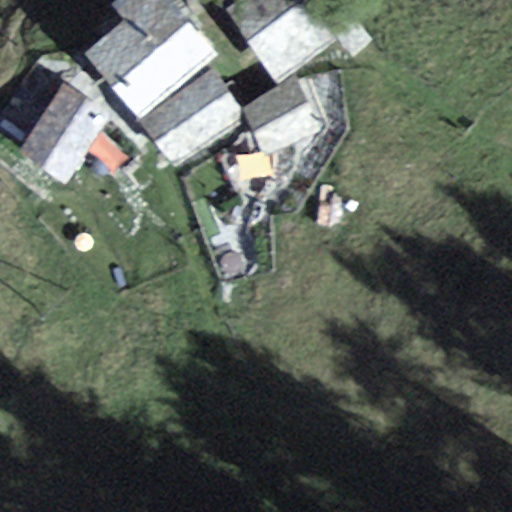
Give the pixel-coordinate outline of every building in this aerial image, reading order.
[(204,53),(158,0),(137,0),(124,12),(131,20),(91,55),(138,109),(204,53)] [(332,33),(308,0),(248,0),(235,9),(278,71),(332,33)] [(239,118),(210,76),(147,119),(175,160),(239,118)] [(313,128),(294,86),(248,108),(267,149),(313,128)] [(66,90),(27,146),(63,171),(102,114),(66,90)]
